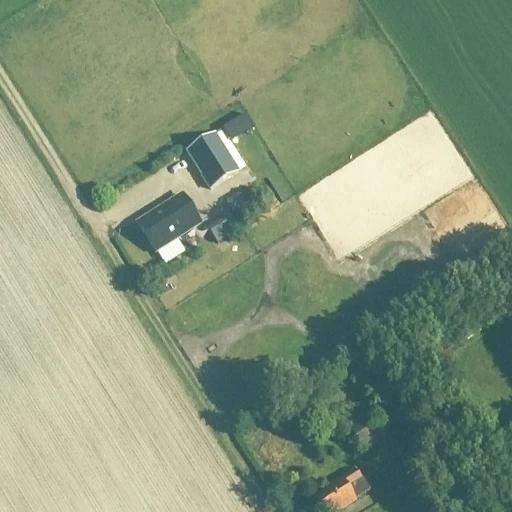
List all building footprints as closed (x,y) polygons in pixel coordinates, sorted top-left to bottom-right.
[(213,190),(240,172),(217,136),(189,153),(213,190)] [(181,198),(173,204),(137,227),(154,254),(199,226),(181,198)] [(208,233),(217,246),(238,232),(229,219),(208,233)] [(252,251),(244,238),(224,250),(233,263),(252,251)] [(235,264),(223,277),(236,289),(248,275),(235,264)] [(434,341),(428,363),(450,369),(456,347),(434,341)] [(403,393),(378,408),(388,423),(412,408),(403,393)] [(361,450),(386,434),(374,416),(349,432),(361,450)] [(314,501),(321,511),(338,511),(368,493),(354,471),(326,490),(327,492),(314,501)]
